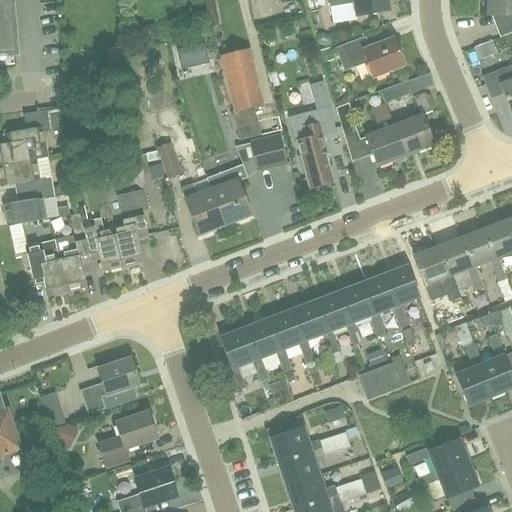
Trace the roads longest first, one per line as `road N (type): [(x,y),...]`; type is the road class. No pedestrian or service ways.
road 1 (residential): [(155,306),(491,177)]
road 2 (residential): [(224,511),(155,306)]
road 3 (residential): [(491,177),(432,37),(430,0)]
road 4 (residential): [(13,360),(155,306)]
road 5 (residential): [(0,107),(33,101),(23,0)]
